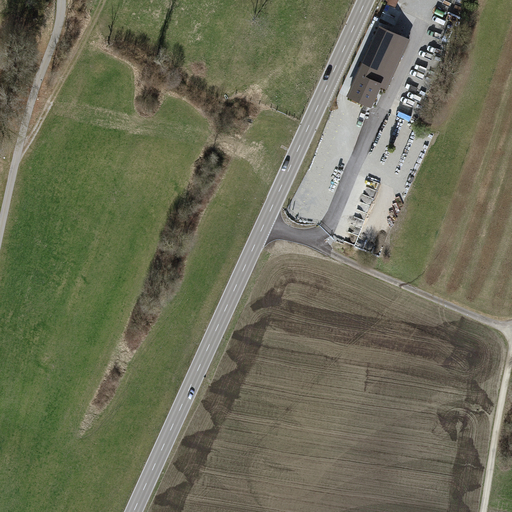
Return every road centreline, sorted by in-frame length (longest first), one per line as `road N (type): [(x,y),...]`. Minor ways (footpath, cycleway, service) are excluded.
road 1 (secondary): [(364,0),(133,511)]
road 2 (track): [(511,331),(263,225)]
road 3 (residential): [(0,236),(60,0)]
road 4 (track): [(11,179),(30,58),(21,0)]
road 5 (track): [(17,153),(102,0)]
road 6 (track): [(484,511),(511,355)]
